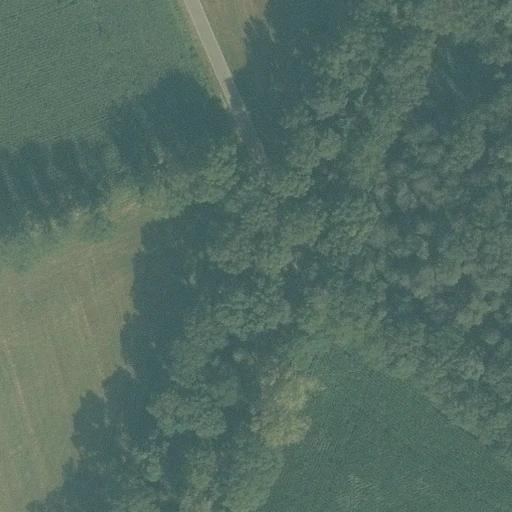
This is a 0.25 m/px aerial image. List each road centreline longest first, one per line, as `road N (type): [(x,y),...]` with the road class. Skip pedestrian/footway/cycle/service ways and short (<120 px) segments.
road 1 (unclassified): [(187,0),(285,228),(290,258),(194,511)]
road 2 (track): [(393,0),(290,258)]
